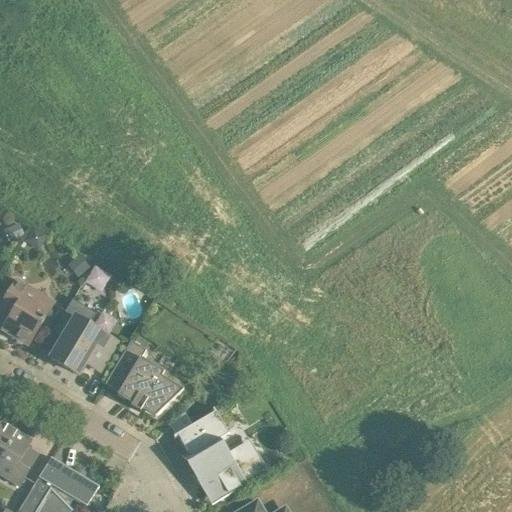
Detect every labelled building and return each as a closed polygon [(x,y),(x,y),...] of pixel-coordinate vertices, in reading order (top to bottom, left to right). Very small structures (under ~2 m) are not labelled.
[(18,225),(4,231),(9,244),(24,238),(18,225)] [(88,269),(79,259),(67,269),(76,280),(88,269)] [(28,347),(53,306),(15,283),(0,308),(0,309),(11,316),(3,329),(14,336),(13,337),(28,347)] [(99,373),(116,344),(75,319),(50,360),(78,376),(85,365),(99,373)] [(157,417),(183,392),(161,379),(164,374),(141,360),(145,352),(130,343),(105,386),(119,394),(117,397),(124,401),(126,398),(134,403),(130,408),(140,414),(143,409),(157,417)] [(260,471),(247,448),(230,458),(220,440),(229,435),(214,410),(212,411),(214,414),(173,438),(174,440),(178,437),(192,462),(187,465),(192,472),(193,471),(208,496),(204,498),(205,500),(209,497),(213,505),(246,486),(244,483),(266,470),(265,469),(260,471)] [(2,425),(0,427),(0,476),(19,488),(38,456),(27,450),(31,443),(2,425)] [(71,511),(67,508),(72,500),(86,509),(98,488),(51,459),(38,480),(19,511),(20,511),(71,511)] [(287,511),(285,508),(277,511),(262,511),(257,503),(241,511),(287,511)]
